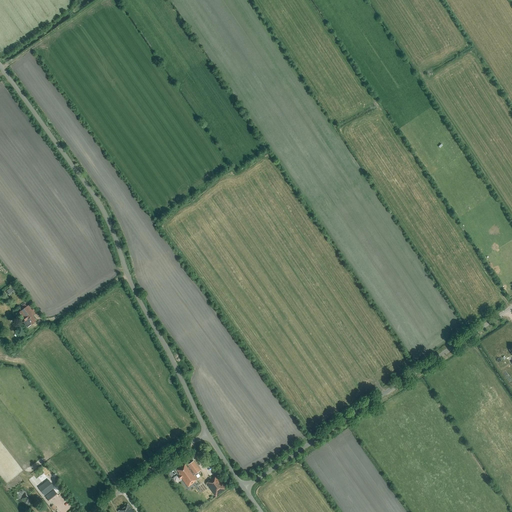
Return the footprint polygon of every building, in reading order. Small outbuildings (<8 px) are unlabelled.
[(14,286),(6,292),(9,296),(17,290),(14,286)] [(27,306),(25,304),(19,308),(21,311),(19,313),(20,314),(21,313),(23,315),(22,316),(25,321),(23,322),(26,326),(30,323),(32,324),(36,320),(33,316),(35,313),(29,305),(27,306)] [(194,482),(197,480),(194,475),(200,471),(195,463),(191,463),(189,467),(190,467),(189,468),(188,467),(187,467),(185,464),(177,469),(180,473),(179,474),(180,476),(179,476),(181,479),(182,478),(188,487),(194,483),(194,482)] [(216,496),(225,489),(215,476),(210,479),(211,480),(207,483),(216,496)] [(39,488),(45,496),(54,488),(49,481),(39,488)] [(54,491),(46,497),(50,503),(58,496),(54,491)]
